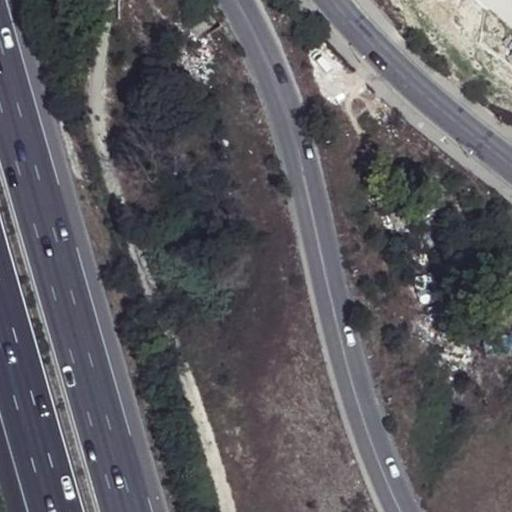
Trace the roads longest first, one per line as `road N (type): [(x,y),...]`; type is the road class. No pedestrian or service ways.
road 1 (secondary): [(232,0),(277,102),(361,417),(403,511)]
road 2 (track): [(224,511),(100,128),(91,69),(102,0)]
road 3 (motorway): [(125,511),(0,73)]
road 4 (tertiary): [(511,166),(449,119),(328,0)]
road 5 (motorway): [(0,308),(57,511)]
